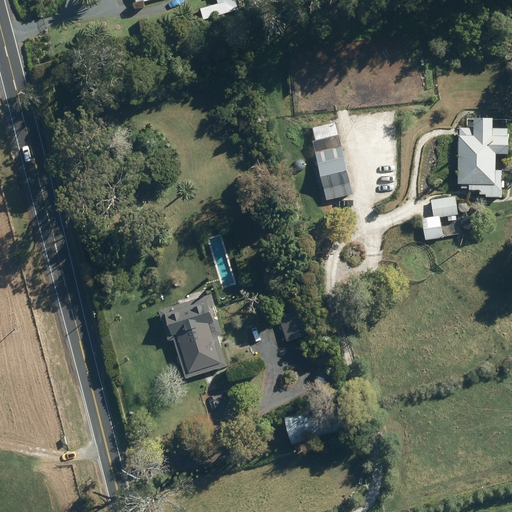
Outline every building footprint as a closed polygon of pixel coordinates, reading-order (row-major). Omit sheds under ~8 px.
[(467,125),(457,125),(455,185),(478,186),(478,193),(503,194),(504,167),(496,167),(497,151),(505,151),(506,127),(489,126),(490,116),(468,115),(467,125)] [(340,143),(313,149),(323,197),(351,191),(340,143)] [(453,195),(430,198),(432,214),(455,211),(453,195)] [(438,214),(420,216),(423,238),(441,237),(438,214)] [(223,335),(211,293),(158,308),(168,341),(174,339),(185,378),(226,367),(217,336),(223,335)] [(307,334),(298,308),(278,315),(287,341),(307,334)]
